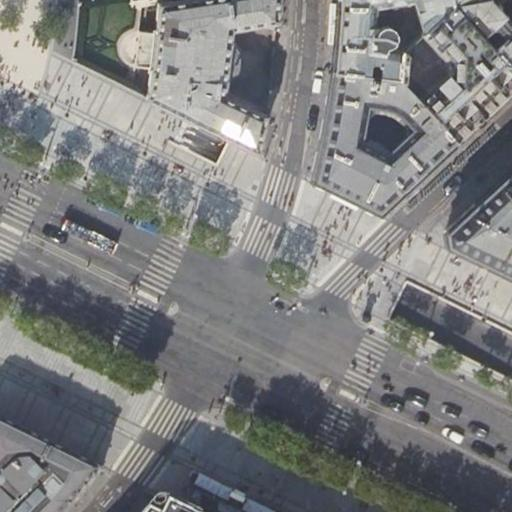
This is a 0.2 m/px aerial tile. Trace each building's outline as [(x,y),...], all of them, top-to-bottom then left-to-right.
[(233,74),(234,71),(235,68),(236,60),(235,56),(234,52),(233,50),(229,46),(231,30),(276,22),(277,0),(182,0),(158,4),(157,34),(152,70),(151,75),(150,82),(146,97),(148,101),(149,101),(155,104),(163,108),(189,121),(256,153),(257,153),(257,152),(263,125),(265,116),(223,96),(225,80),(227,79),(231,76),(233,74)] [(450,5),(449,0),(337,0),(337,2),(337,14),(336,34),(332,71),(398,79),(400,51),(391,50),(392,42),(394,37),(394,33),(393,30),(391,28),(390,27),(387,25),(385,25),(385,20),(417,15),(421,32),(450,5)] [(511,0),(449,0),(450,5),(511,69),(511,0)] [(425,71),(406,88),(455,142),(489,111),(511,89),(511,69),(450,5),(421,32),(420,33),(444,59),(443,72),(434,71),(429,75),(425,71)] [(332,71),(327,105),(323,127),(321,140),(312,180),(351,199),(379,213),(417,178),(437,158),(455,142),(406,88),(398,79),(332,71)] [(511,168),(443,232),(446,247),(454,251),(485,266),(501,274),(511,279),(511,168)] [(83,491),(100,471),(96,469),(38,440),(0,421),(0,511),(63,511),(68,508),(83,491)] [(183,511),(167,504),(163,503),(159,502),(155,502),(151,504),(148,506),(143,511),(183,511)]
